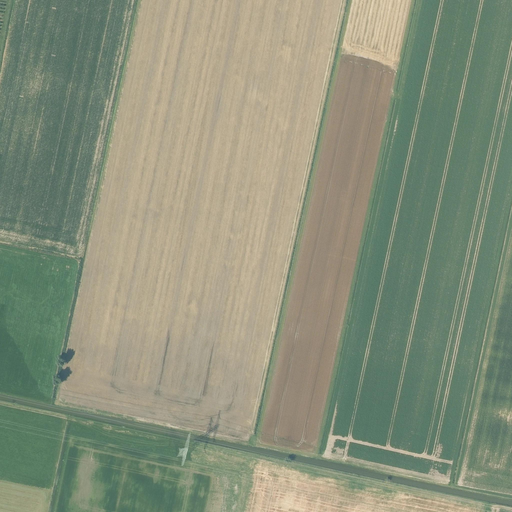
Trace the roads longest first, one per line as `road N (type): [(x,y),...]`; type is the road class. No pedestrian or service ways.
road 1 (track): [(0,404),(511,510)]
road 2 (track): [(511,497),(247,441)]
